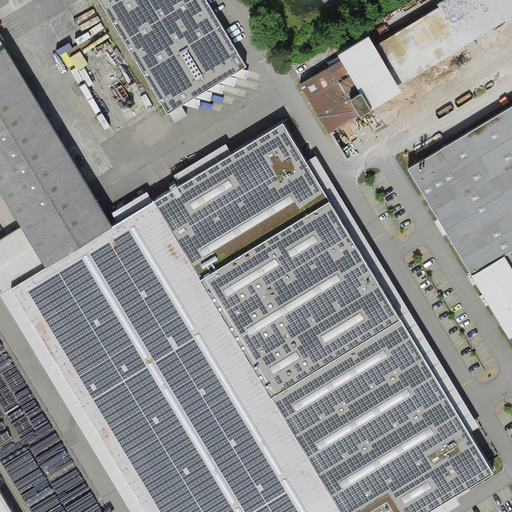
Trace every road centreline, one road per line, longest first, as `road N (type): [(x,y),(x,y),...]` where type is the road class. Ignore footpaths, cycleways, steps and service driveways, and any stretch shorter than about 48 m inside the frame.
road 1 (residential): [(233,0),(511,461)]
road 2 (residential): [(0,311),(121,511)]
